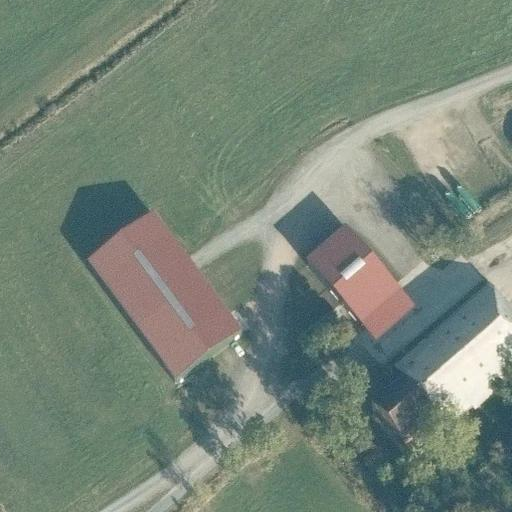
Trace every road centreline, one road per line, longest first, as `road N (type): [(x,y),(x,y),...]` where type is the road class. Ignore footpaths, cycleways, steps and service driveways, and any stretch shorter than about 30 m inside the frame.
road 1 (track): [(119,511),(236,431),(264,395),(287,200),(330,152),(403,113),(511,77)]
road 2 (residential): [(152,511),(270,413),(336,370),(365,361)]
